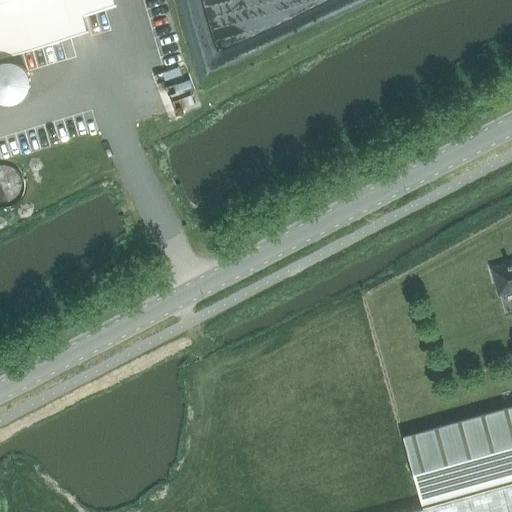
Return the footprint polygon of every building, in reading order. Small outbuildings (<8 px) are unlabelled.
[(110,0),(0,0),(0,56),(70,36),(65,21),(106,9),(110,0)] [(0,99),(1,100),(10,101),(18,98),(24,93),(27,87),(28,79),(25,69),(17,62),(7,60),(0,61),(0,99)] [(172,81),(174,107),(191,106),(188,79),(172,81)] [(0,205),(5,206),(15,202),(22,194),(24,184),(21,174),(14,167),(6,164),(0,164),(0,205)] [(511,265),(493,270),(500,294),(511,290),(511,265)] [(511,482),(511,406),(402,437),(423,508),(511,482)] [(511,511),(511,482),(423,508),(409,511),(511,511)]
